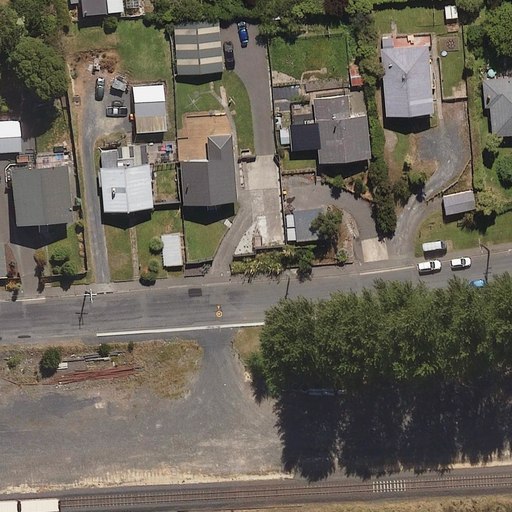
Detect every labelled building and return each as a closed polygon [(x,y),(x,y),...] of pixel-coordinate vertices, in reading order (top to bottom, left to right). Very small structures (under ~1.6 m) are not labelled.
[(81,0),(83,16),(107,13),(105,0),(81,0)] [(107,0),(110,13),(124,11),(122,0),(107,0)] [(139,0),(125,0),(127,10),(140,9),(139,0)] [(222,26),(177,28),(179,75),(224,73),(222,26)] [(435,115),(429,38),(417,39),(418,47),(407,47),(407,36),(382,38),(388,118),(435,115)] [(490,108),(492,137),(511,135),(511,77),(482,81),(485,108),(490,108)] [(164,83),(130,86),(134,135),(168,132),(164,83)] [(321,166),(371,160),(366,117),(351,118),(349,96),(314,100),(317,123),(280,127),(282,145),(294,144),(295,152),(319,150),(321,166)] [(18,121),(0,121),(0,153),(20,153),(18,121)] [(210,161),(182,162),(185,208),(238,204),(234,137),(208,139),(210,161)] [(135,166),(134,157),(120,158),(119,149),(100,151),(105,213),(154,209),(151,165),(135,166)] [(11,171),(16,226),(73,222),(68,166),(11,171)] [(476,210),(473,192),(444,197),(447,215),(476,210)] [(326,209),(286,213),(289,242),(328,239),(326,209)] [(184,265),(182,232),(161,234),(163,267),(184,265)]
